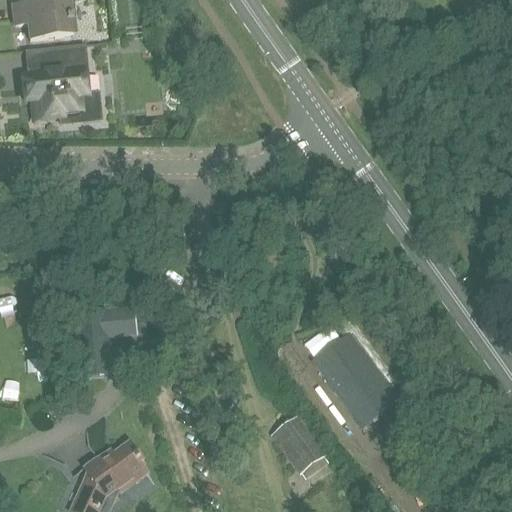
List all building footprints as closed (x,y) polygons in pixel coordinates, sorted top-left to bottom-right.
[(29,42),(72,38),(68,2),(12,8),(14,28),(27,27),(29,42)] [(29,77),(22,78),(24,95),(25,106),(32,105),(34,125),(60,122),(62,122),(61,117),(82,115),(83,125),(100,123),(97,97),(86,98),(84,79),(82,79),(82,73),(85,73),(83,52),(47,56),(49,75),(29,77)] [(14,316),(29,313),(25,292),(10,295),(14,316)] [(364,430),(398,405),(389,392),(408,378),(365,321),(362,323),(356,315),(340,327),(349,339),(316,364),(364,430)] [(101,464),(87,474),(76,482),(84,492),(74,511),(99,511),(106,499),(118,490),(121,494),(147,475),(139,464),(141,462),(131,447),(104,467),(101,464)]
